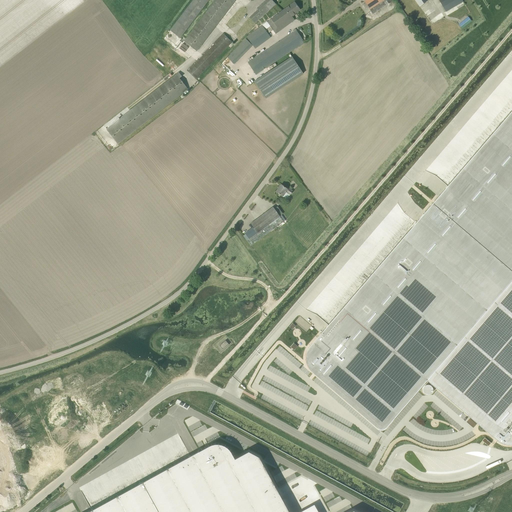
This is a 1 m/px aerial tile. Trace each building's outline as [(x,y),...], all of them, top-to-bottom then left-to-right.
[(209,0),(192,0),(170,30),(180,38),(209,0)] [(196,51),(235,0),(234,0),(216,0),(184,41),(196,51)] [(272,0),(265,0),(257,8),(258,9),(249,17),(254,23),(276,4),(272,0)] [(386,6),(391,3),(390,2),(393,1),(392,0),(365,0),(364,1),(370,10),(383,1),(386,6)] [(463,1),(462,0),(439,0),(446,12),(456,6),(463,1)] [(295,2),(267,22),(246,37),(255,49),(271,37),(268,34),(273,30),(276,34),(295,20),(292,17),(301,10),(295,2)] [(468,17),(458,25),(462,29),(472,21),(468,17)] [(304,42),(296,30),(294,32),(248,62),(256,74),(304,42)] [(232,42),(223,33),(190,68),(190,67),(187,70),(196,79),(198,76),(232,42)] [(227,58),(234,64),(252,45),(246,39),(227,58)] [(254,81),(266,98),(303,73),(292,56),(254,81)] [(187,88),(180,79),(182,77),(179,73),(107,129),(117,143),(187,88)] [(511,110),(433,203),(511,270),(511,110)] [(281,185),(276,192),(287,199),(293,191),(288,188),(287,189),(281,185)] [(306,358),(306,359),(306,360),(306,361),(306,362),(307,362),(307,363),(307,364),(307,365),(308,365),(308,366),(308,367),(309,367),(309,368),(310,369),(310,370),(311,370),(312,371),(316,375),(346,401),(378,428),(379,428),(379,429),(380,429),(381,429),(382,429),(383,429),(384,429),(385,429),(385,428),(386,428),(386,427),(403,407),(427,380),(511,280),(511,270),(433,203),(331,321),(321,333),(313,343),(307,351),(307,352),(307,353),(306,353),(306,354),(306,355),(306,356),(306,357),(306,358)] [(251,245),(283,221),(273,207),(250,224),(252,226),(242,233),(246,238),(245,238),(251,245)] [(511,280),(427,380),(493,437),(496,439),(499,441),(501,442),(502,443),(504,444),(506,444),(508,444),(509,444),(511,444),(511,280)] [(229,344),(225,340),(219,345),(223,350),(229,344)] [(173,465),(141,483),(157,511),(289,511),(285,503),(263,463),(259,457),(249,451),(235,459),(232,452),(231,451),(230,450),(229,449),(228,448),(227,447),(226,447),(225,446),(224,445),(223,445),(222,445),(221,444),(219,444),(218,444),(217,444),(216,444),(215,444),(214,444),(212,445),(211,445),(210,445),(209,446),(203,450),(199,452),(199,451),(175,464),(174,464),(173,465)] [(157,511),(141,483),(91,510),(87,511),(157,511)]
